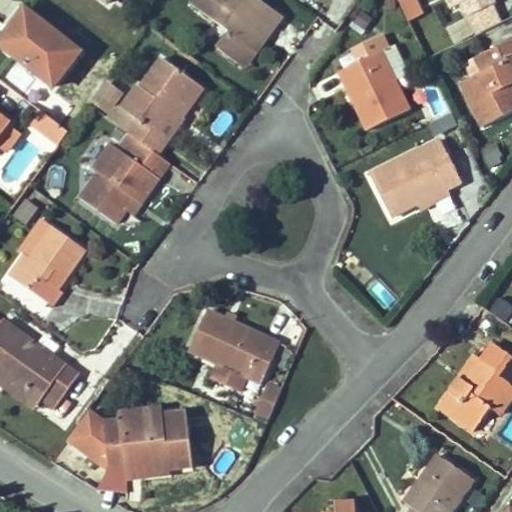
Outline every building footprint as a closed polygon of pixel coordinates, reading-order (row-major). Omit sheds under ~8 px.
[(231,34),(219,50),(237,63),(263,25),(273,32),(283,18),(259,0),(194,0),(191,4),(231,34)] [(401,0),(399,1),(410,22),(422,15),(414,0),(401,0)] [(450,0),(454,7),(460,4),(467,17),(494,5),(491,0),(450,0)] [(494,5),(467,17),(476,36),(503,22),(494,5)] [(26,10),(0,42),(0,44),(54,87),(80,53),(26,10)] [(245,69),(273,32),(263,25),(237,63),(245,69)] [(338,73),(345,89),(350,86),(359,105),(355,107),(368,131),(410,110),(396,82),(382,53),(390,49),(383,36),(354,50),(360,62),(338,73)] [(481,128),(511,112),(511,105),(504,89),(511,85),(511,39),(474,59),(482,73),(459,84),(481,128)] [(390,49),(382,53),(396,82),(409,75),(395,47),(390,49)] [(159,156),(169,141),(160,135),(174,114),(183,121),(204,90),(162,59),(141,88),(138,85),(121,108),(131,115),(121,129),(139,142),(159,156)] [(413,90),(432,135),(456,125),(437,80),(413,90)] [(108,84),(95,103),(108,113),(122,95),(108,84)] [(68,133),(42,113),(32,125),(58,145),(68,133)] [(160,135),(169,141),(183,121),(174,114),(160,135)] [(0,116),(0,138),(10,125),(10,124),(0,116)] [(0,138),(0,148),(6,153),(20,133),(10,125),(0,138)] [(462,183),(440,140),(370,175),(392,218),(417,205),(447,190),(462,183)] [(80,198),(118,225),(127,212),(136,200),(143,204),(170,164),(159,156),(139,142),(128,157),(111,182),(98,173),(80,198)] [(501,156),(495,144),(482,151),(490,167),(500,162),(498,158),(501,156)] [(111,145),(93,170),(98,173),(111,182),(128,157),(111,145)] [(450,195),(447,190),(417,205),(419,210),(450,195)] [(134,217),(143,204),(136,200),(127,212),(134,217)] [(27,224),(38,209),(26,201),(15,216),(27,224)] [(24,255),(25,255),(31,259),(53,228),(42,220),(20,252),(24,255)] [(69,276),(86,252),(53,228),(31,259),(25,255),(24,255),(10,276),(54,307),(64,293),(59,290),(48,282),(58,269),(69,276)] [(48,282),(59,290),(69,276),(58,269),(48,282)] [(377,280),(368,288),(386,308),(396,299),(377,280)] [(508,320),(511,311),(511,303),(496,296),(489,310),(508,320)] [(249,379),(261,385),(281,345),(208,310),(189,350),(219,365),(249,379)] [(0,377),(39,405),(42,400),(55,409),(79,377),(3,321),(0,325),(0,377)] [(511,357),(493,344),(482,360),(466,383),(459,378),(439,408),(474,432),(490,407),(500,415),(511,398),(511,357)] [(475,355),(459,378),(466,383),(482,360),(475,355)] [(249,379),(219,365),(213,378),(242,391),(249,379)] [(39,405),(0,377),(0,383),(35,409),(39,405)] [(255,414),(270,420),(282,391),(268,385),(255,414)] [(170,466),(170,471),(193,469),(187,412),(163,414),(138,417),(138,411),(119,413),(120,421),(105,422),(89,411),(68,439),(110,468),(126,466),(140,464),(140,469),(170,466)] [(405,503),(413,509),(410,511),(451,511),(474,481),(438,455),(405,503)] [(140,464),(126,466),(128,482),(171,476),(170,471),(170,466),(140,469),(140,464)] [(354,511),(354,501),(338,502),(338,511),(354,511)]
